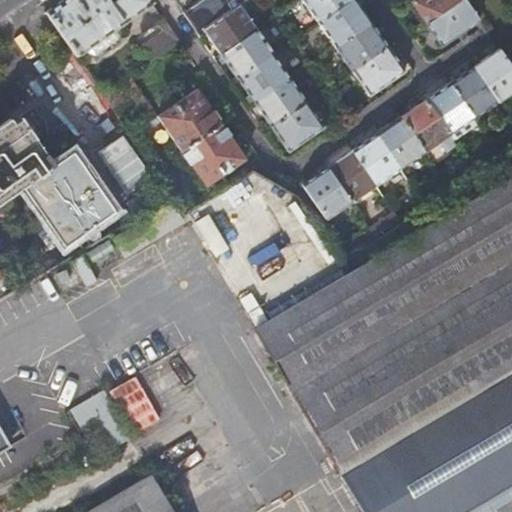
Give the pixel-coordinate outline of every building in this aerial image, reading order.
[(152,3),(149,0),(61,0),(45,12),(76,56),(152,3)] [(239,5),(246,0),(173,0),(197,34),(203,30),(239,5)] [(350,0),(302,0),(318,23),(350,0)] [(371,21),(355,0),(350,0),(318,23),(335,47),(371,21)] [(412,0),(411,1),(427,23),(459,0),(412,0)] [(443,45),(478,20),(464,0),(459,0),(427,23),(443,45)] [(220,55),(256,30),(239,5),(203,30),(220,55)] [(352,70),(387,45),(371,21),(335,47),(352,70)] [(237,79),(273,54),(256,30),(220,55),(237,79)] [(405,70),(387,45),(352,70),(369,95),(405,70)] [(499,101),(511,92),(511,66),(499,49),(474,66),(499,101)] [(254,103),(290,78),(273,54),(237,79),(254,103)] [(499,101),(474,66),(450,83),(475,118),(499,101)] [(254,103),(271,127),(307,102),(290,78),(254,103)] [(475,118),(450,83),(425,100),(450,135),(475,118)] [(182,151),(221,124),(197,90),(158,117),(182,151)] [(401,117),(426,152),(450,135),(425,100),(401,117)] [(307,102),(271,127),(288,152),(323,127),(307,102)] [(19,117),(0,129),(0,209),(29,189),(57,170),(19,117)] [(377,133),(401,169),(426,152),(401,117),(377,133)] [(244,158),(221,124),(182,151),(206,186),(244,158)] [(352,150),(377,186),(401,169),(377,133),(352,150)] [(352,150),(328,167),(352,203),(377,186),(352,150)] [(80,153),(57,170),(29,189),(69,245),(120,210),(80,153)] [(302,185),(327,221),(352,203),(328,167),(302,185)] [(334,462),(341,474),(511,373),(511,177),(254,330),(260,340),(273,361),(285,382),(297,401),(309,422),(322,442),(334,462)] [(190,211),(213,255),(277,222),(254,178),(190,211)] [(391,208),(395,214),(400,221),(425,204),(416,191),(391,208)] [(112,239),(123,257),(180,223),(170,205),(112,239)] [(395,214),(371,230),(376,238),(400,221),(395,214)] [(376,238),(371,230),(370,229),(344,246),(351,255),(376,238)] [(258,267),(282,251),(275,239),(250,255),(258,267)] [(511,373),(341,474),(353,494),(363,511),(466,511),(511,485),(511,373)] [(0,456),(20,445),(0,411),(0,456)] [(173,511),(152,476),(89,511),(173,511)] [(511,511),(511,485),(466,511),(511,511)]
